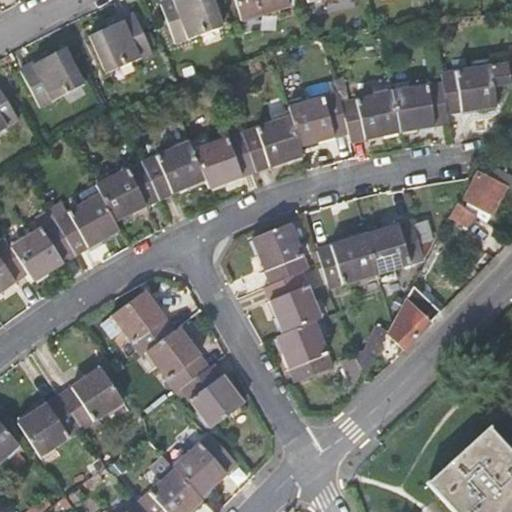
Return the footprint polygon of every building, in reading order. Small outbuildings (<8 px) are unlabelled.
[(222,27),(212,0),(174,0),(160,5),(174,44),(222,27)] [(289,7),(286,0),(234,0),(240,21),(289,7)] [(152,53),(135,16),(89,36),(106,74),(152,53)] [(84,85),(64,48),(20,72),(39,108),(84,85)] [(511,83),(511,63),(440,75),(442,84),(447,115),(496,107),(493,86),(511,83)] [(447,115),(442,84),(392,92),(399,132),(449,124),(447,115)] [(0,131),(18,121),(0,91),(0,131)] [(399,132),(392,92),(339,102),(347,133),(350,143),(399,132)] [(347,133),(339,102),(337,94),(288,108),(291,117),(300,147),(347,133)] [(300,147),(291,117),(242,133),(255,172),(302,156),(300,147)] [(255,172),(242,133),(192,151),(204,180),(208,189),(255,172)] [(159,200),(204,180),(192,151),(189,142),(142,163),(159,200)] [(159,200),(142,163),(94,184),(99,195),(113,220),(159,200)] [(482,168),(479,173),(488,178),(491,172),(482,168)] [(479,173),(477,172),(462,200),(492,215),(506,187),(488,178),(479,173)] [(113,220),(99,195),(54,220),(75,255),(118,231),(113,220)] [(468,229),(477,216),(457,203),(449,217),(468,229)] [(75,255),(54,220),(10,248),(27,274),(33,282),(75,255)] [(412,221),(364,235),(376,274),(423,260),(423,258),(430,246),(429,242),(431,241),(425,221),(413,225),(412,221)] [(251,239),(270,285),(302,272),(308,269),(289,223),(251,239)] [(376,274),(364,235),(316,250),(328,289),(376,274)] [(0,292),(27,274),(10,248),(5,240),(0,243),(0,292)] [(302,272),(270,285),(263,288),(282,334),(314,321),(320,319),(302,272)] [(174,331),(144,291),(111,315),(141,356),(145,353),(174,331)] [(403,351),(429,325),(405,299),(388,333),(387,334),(403,351)] [(282,334),(276,337),(295,383),(333,368),(314,321),(282,334)] [(364,379),(375,358),(387,334),(388,333),(376,327),(364,353),(354,355),(361,372),(364,379)] [(174,331),(145,353),(175,392),(180,388),(209,367),(178,328),(174,331)] [(351,387),(361,372),(354,355),(340,360),(351,387)] [(243,404),(213,364),(209,367),(180,388),(210,429),(243,404)] [(123,403),(100,368),(58,396),(81,430),(123,403)] [(81,430),(58,396),(17,424),(39,458),(81,430)] [(0,461),(18,445),(0,424),(0,461)] [(511,511),(511,454),(489,428),(427,484),(452,511),(511,511)] [(175,469),(200,498),(237,464),(210,434),(172,467),(175,469)] [(175,469),(137,503),(145,511),(188,511),(202,500),(200,498),(175,469)] [(126,511),(145,511),(137,503),(126,511)]
